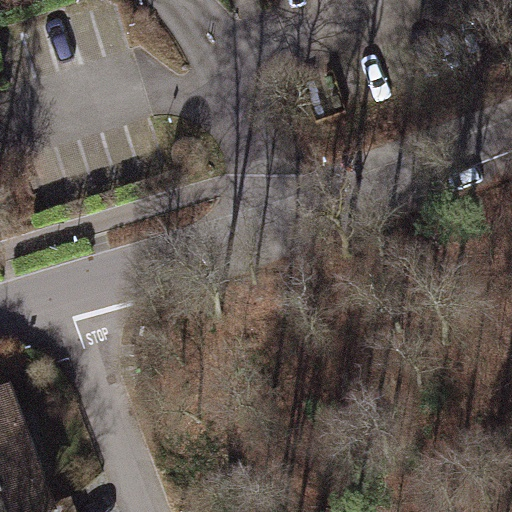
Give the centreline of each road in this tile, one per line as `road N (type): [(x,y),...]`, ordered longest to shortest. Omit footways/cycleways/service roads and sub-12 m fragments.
road 1 (residential): [(511,142),(264,236),(62,290)]
road 2 (residential): [(145,511),(62,290)]
